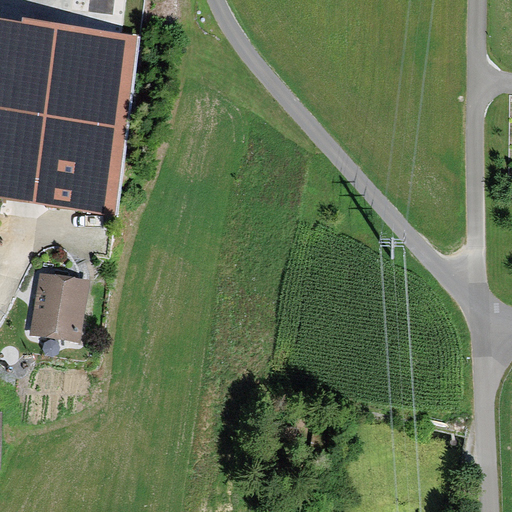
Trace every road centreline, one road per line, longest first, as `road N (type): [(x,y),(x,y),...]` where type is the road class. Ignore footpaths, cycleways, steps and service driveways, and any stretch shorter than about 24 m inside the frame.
road 1 (track): [(480,304),(292,108),(216,0)]
road 2 (track): [(480,304),(480,0)]
road 3 (residential): [(490,511),(480,304)]
